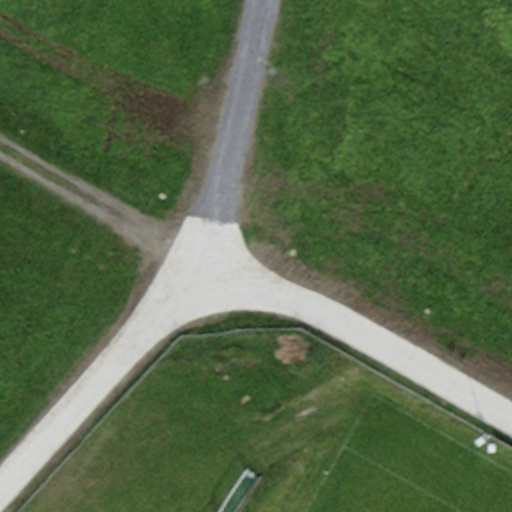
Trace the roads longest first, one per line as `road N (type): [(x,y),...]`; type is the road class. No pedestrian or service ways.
road 1 (residential): [(511,425),(214,255),(0,487)]
road 2 (track): [(264,0),(214,255)]
